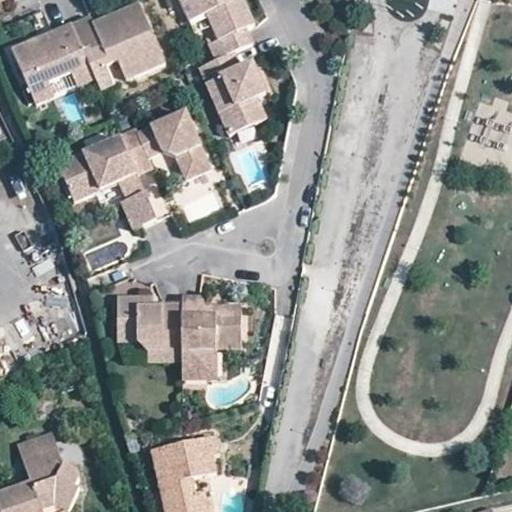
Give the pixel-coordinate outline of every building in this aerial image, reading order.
[(195,21),(186,0),(179,0),(190,23),(195,21)] [(186,0),(195,21),(207,16),(218,42),(209,46),(216,63),(234,55),(253,47),(247,31),(256,27),(243,0),(186,0)] [(168,66),(141,5),(108,19),(113,30),(99,36),(95,25),(92,18),(73,26),(94,75),(107,69),(120,64),(128,83),(168,66)] [(113,30),(108,19),(95,25),(99,36),(113,30)] [(94,75),(73,26),(12,52),(36,108),(55,100),(49,86),(72,76),(78,90),(97,82),(94,75)] [(266,97),(253,66),(242,71),(234,55),(216,63),(201,70),(207,84),(231,138),(266,123),(257,101),(266,97)] [(116,88),(107,69),(94,75),(97,82),(102,94),(116,88)] [(78,90),(72,76),(49,86),(55,100),(78,90)] [(212,173),(188,116),(139,137),(137,131),(121,138),(122,140),(138,176),(153,170),(149,160),(163,154),(178,161),(188,183),(212,173)] [(138,176),(122,140),(59,167),(75,204),(103,192),(101,186),(106,184),(109,189),(121,184),(138,176)] [(146,194),(138,176),(121,184),(129,201),(146,194)] [(158,222),(146,194),(129,201),(122,204),(135,232),(158,222)] [(183,356),(183,307),(163,307),(163,311),(154,311),(154,307),(153,300),(118,301),(118,345),(138,345),(149,356),(183,356)] [(243,310),(220,311),(220,321),(205,321),(206,311),(205,300),(183,300),(183,307),(183,356),(183,366),(183,385),(218,385),(218,354),(218,344),(243,344),(243,310)] [(220,321),(220,311),(206,311),(205,321),(220,321)] [(243,344),(218,344),(218,354),(243,354),(243,344)] [(183,356),(149,356),(149,366),(183,366),(183,356)] [(58,454),(53,437),(18,448),(23,465),(58,454)] [(226,456),(222,437),(158,452),(172,511),(206,511),(203,496),(199,481),(224,475),(219,457),(226,456)] [(74,494),(79,485),(76,476),(63,469),(58,454),(23,465),(29,486),(0,494),(0,511),(34,511),(36,511),(48,511),(52,511),(53,511),(68,511),(77,496),(74,494)] [(216,511),(212,493),(203,496),(206,511),(216,511)]
